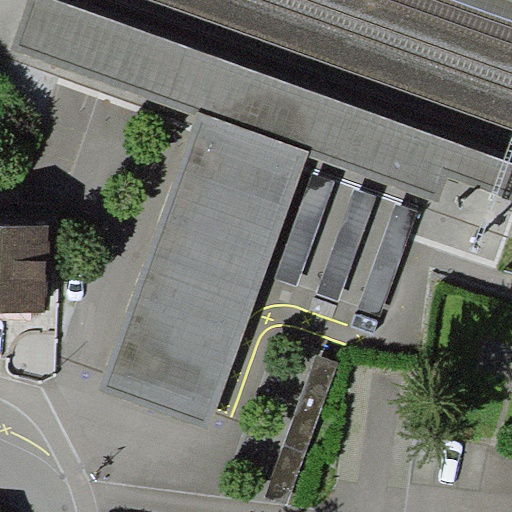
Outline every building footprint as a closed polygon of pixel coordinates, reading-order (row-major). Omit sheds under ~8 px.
[(511,162),(61,0),(20,0),(4,46),(192,115),(194,110),(307,150),(305,154),(439,201),(448,176),(511,199),(511,162)] [(511,0),(460,0),(511,17),(511,0)] [(305,154),(307,150),(194,110),(192,115),(97,389),(154,409),(207,428),(305,154)] [(334,182),(313,174),(276,278),(297,285),(334,182)] [(375,196),(354,189),(317,292),(338,299),(375,196)] [(418,211),(397,203),(360,306),(381,314),(418,211)] [(0,311),(46,312),(49,226),(0,222),(0,311)] [(333,318),(338,305),(314,296),(309,309),(333,318)] [(378,320),(357,313),(353,325),(374,332),(378,320)] [(316,353),(266,495),(288,502),(338,360),(316,353)]
